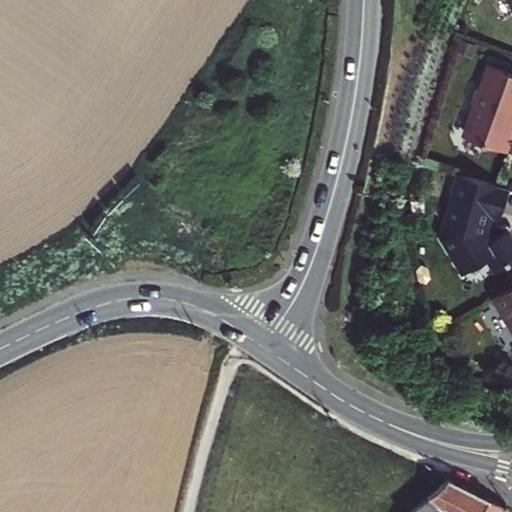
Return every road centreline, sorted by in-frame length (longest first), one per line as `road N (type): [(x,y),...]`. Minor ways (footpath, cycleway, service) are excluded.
road 1 (tertiary): [(269,350),(306,280),(338,173),(363,0)]
road 2 (tertiary): [(0,350),(101,303),(141,296),(198,306),(269,350)]
road 3 (tertiary): [(269,350),(392,426),(511,458)]
